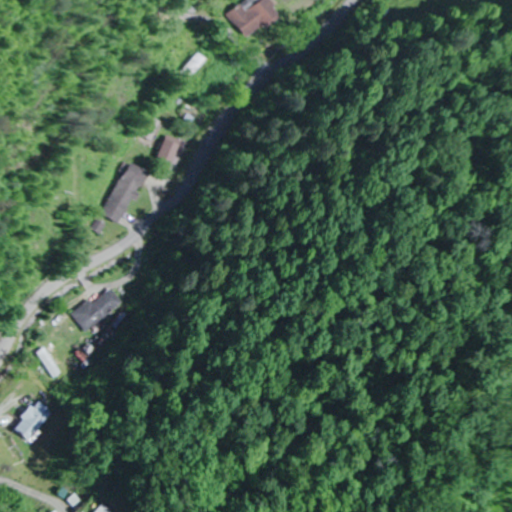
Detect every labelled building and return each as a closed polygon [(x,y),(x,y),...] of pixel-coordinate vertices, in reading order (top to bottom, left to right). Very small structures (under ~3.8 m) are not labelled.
[(273,0),(253,0),(232,14),(250,40),(285,17),(273,0)] [(204,63),(198,58),(175,88),(182,93),(204,63)] [(174,161),(181,145),(170,141),(163,157),(174,161)] [(106,214),(122,224),(154,173),(137,163),(106,214)] [(75,314),(87,330),(123,303),(110,287),(75,314)] [(54,415),(42,402),(17,424),(29,438),(54,415)]
